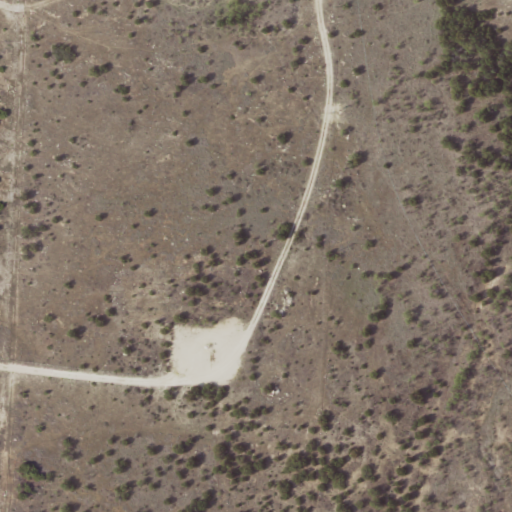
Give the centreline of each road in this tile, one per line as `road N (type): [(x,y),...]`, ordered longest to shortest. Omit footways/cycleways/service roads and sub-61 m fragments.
road 1 (track): [(305,0),(305,334),(295,375),(260,405),(135,430),(0,417)]
road 2 (track): [(378,511),(511,255)]
